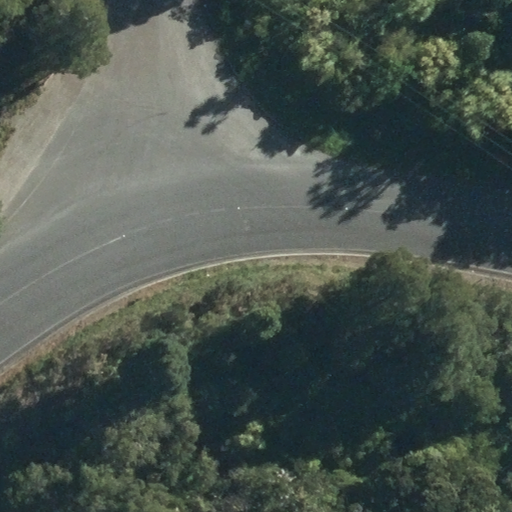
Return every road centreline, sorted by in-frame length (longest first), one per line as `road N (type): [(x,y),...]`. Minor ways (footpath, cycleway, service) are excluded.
road 1 (unclassified): [(175,217),(294,206),(511,232)]
road 2 (unclassified): [(160,0),(175,217)]
road 3 (unclassified): [(0,312),(92,251),(175,217)]
